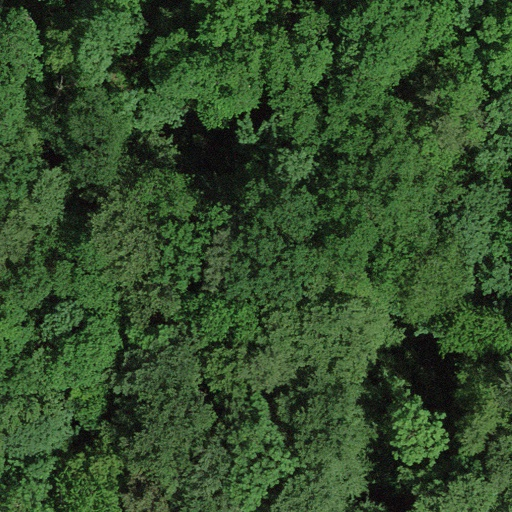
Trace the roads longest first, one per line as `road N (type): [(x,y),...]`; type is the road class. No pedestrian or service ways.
road 1 (track): [(511,489),(118,487),(20,511)]
road 2 (track): [(367,0),(511,36)]
